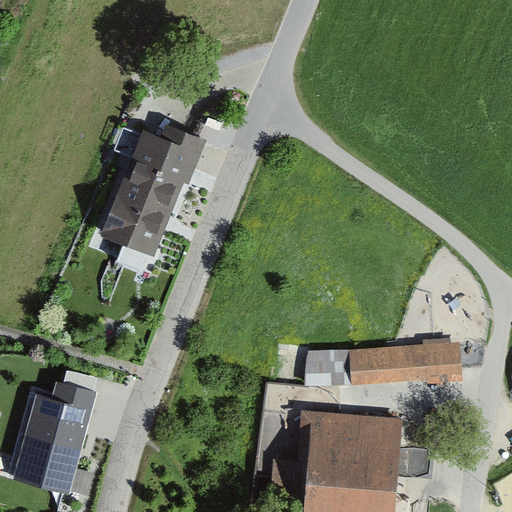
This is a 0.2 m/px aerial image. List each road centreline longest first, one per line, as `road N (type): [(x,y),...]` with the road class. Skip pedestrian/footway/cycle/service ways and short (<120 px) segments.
road 1 (residential): [(262,119),(333,152),(475,259),(506,295),(475,511)]
road 2 (residential): [(262,119),(151,370),(112,511)]
road 3 (residential): [(310,0),(262,119)]
